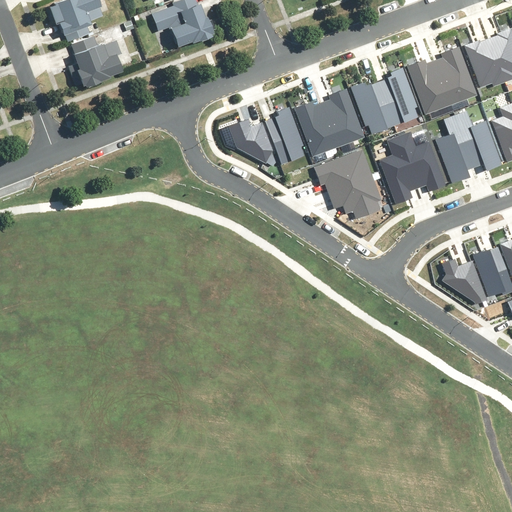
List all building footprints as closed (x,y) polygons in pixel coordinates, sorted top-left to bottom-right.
[(64,44),(95,31),(90,21),(100,17),(97,9),(101,7),(98,0),(64,0),(44,9),(55,36),(59,35),(64,44)] [(179,0),(169,4),(171,7),(150,16),(156,32),(168,27),(176,47),(197,39),(199,42),(212,37),(211,33),(215,32),(209,15),(205,17),(197,0),(179,0)] [(511,32),(509,24),(494,29),(495,32),(486,35),(502,79),(511,75),(511,32)] [(461,42),(477,85),(488,81),(489,84),(502,79),(486,35),(476,39),(476,36),(461,42)] [(86,85),(88,88),(103,82),(101,79),(123,70),(116,54),(108,58),(102,44),(95,46),(91,36),(68,46),(78,70),(73,72),(79,88),(86,85)] [(441,53),(432,56),(449,102),(475,92),(457,43),(439,50),(441,53)] [(404,63),(422,112),(449,102),(432,56),(424,59),(423,56),(404,63)] [(413,106),(416,105),(402,64),(387,69),(389,74),(377,78),(393,122),(416,114),(413,106)] [(349,82),(363,124),(366,123),(369,131),(393,122),(377,78),(365,82),(363,77),(349,82)] [(329,96),(320,99),(337,144),(363,134),(345,86),(327,92),(329,96)] [(292,105),(310,154),(337,144),(320,99),(312,101),(311,98),(292,105)] [(488,119),(502,159),(511,156),(511,152),(511,149),(511,148),(511,108),(509,100),(495,105),(498,116),(488,119)] [(277,112),(262,118),(272,146),(276,157),(277,161),(305,151),(287,102),(275,107),(277,112)] [(482,167),(499,162),(484,118),(471,122),(465,106),(453,110),(471,163),(480,161),(482,167)] [(434,135),(449,179),(466,173),(464,166),(471,163),(453,110),(441,114),(447,130),(434,135)] [(247,115),(227,122),(235,145),(272,163),(276,157),(272,146),(262,118),(250,123),(247,115)] [(426,189),(442,183),(427,140),(415,144),(409,128),(397,132),(415,185),(423,182),(426,189)] [(378,156),(393,200),(410,195),(407,188),(415,185),(397,132),(385,136),(390,152),(378,156)] [(313,165),(319,183),(324,182),(327,193),(369,180),(358,149),(313,165)] [(369,180),(327,193),(331,206),(339,203),(342,212),(351,209),(352,214),(377,206),(369,180)] [(511,235),(497,240),(511,279),(511,235)] [(471,251),(487,294),(498,290),(499,293),(511,288),(495,244),(486,248),(485,245),(471,251)] [(453,254),(438,260),(443,272),(439,278),(475,300),(486,296),(470,256),(456,262),(453,254)]
